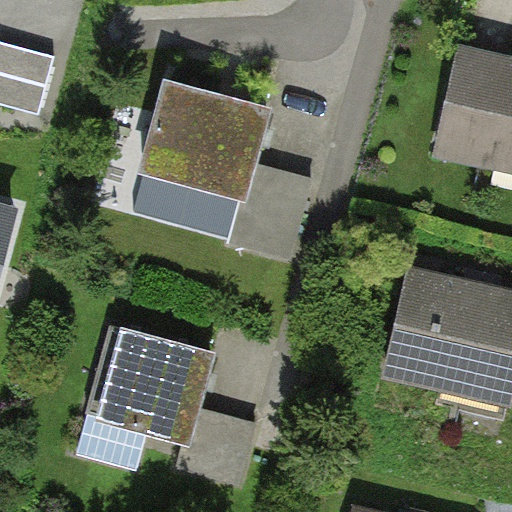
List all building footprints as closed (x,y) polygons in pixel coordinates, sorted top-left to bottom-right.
[(0,103),(41,115),(57,56),(0,40),(0,103)] [(511,66),(458,52),(426,168),(511,191),(511,66)] [(267,117),(158,87),(134,177),(241,206),(228,254),(296,272),(319,186),(253,168),(267,117)] [(0,262),(14,212),(0,207),(0,262)] [(511,303),(402,276),(375,382),(506,415),(511,390),(511,303)] [(211,368),(114,342),(91,428),(180,452),(171,486),(246,505),(263,440),(197,422),(211,368)]
